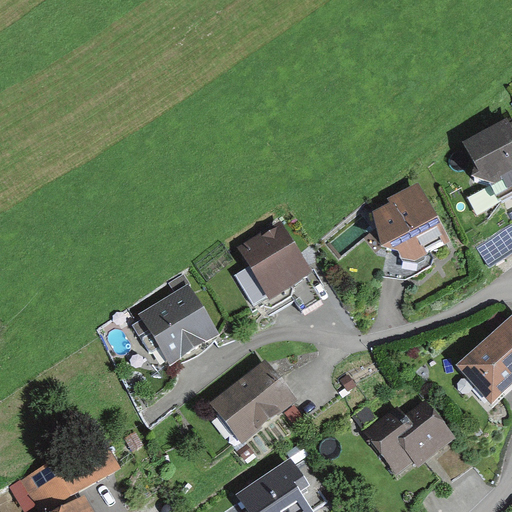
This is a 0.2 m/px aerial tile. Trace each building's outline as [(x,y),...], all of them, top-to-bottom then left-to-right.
[(511,142),(506,131),(471,148),(483,171),(477,181),(480,188),(492,191),(505,185),(510,196),(511,194),(511,142)] [(418,193),(391,207),(394,211),(376,220),(384,258),(400,259),(403,265),(414,264),(446,248),(418,193)] [(278,233),(243,253),(270,301),(305,281),(278,233)] [(186,295),(144,320),(169,364),(212,340),(186,295)] [(511,329),(462,373),(492,406),(511,388),(511,329)] [(264,372),(214,409),(242,446),(291,409),(264,372)] [(397,415),(369,436),(396,474),(413,461),(418,467),(449,445),(424,410),(404,424),(397,415)] [(80,511),(69,492),(111,469),(96,444),(26,483),(41,511),(80,511)] [(306,493),(292,471),(242,505),(246,511),(303,511),(296,500),(306,493)]
